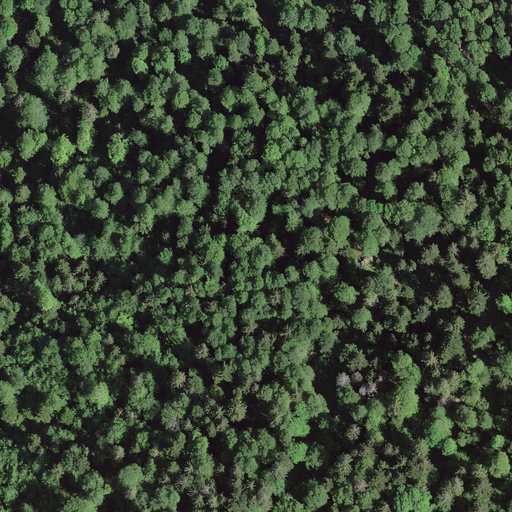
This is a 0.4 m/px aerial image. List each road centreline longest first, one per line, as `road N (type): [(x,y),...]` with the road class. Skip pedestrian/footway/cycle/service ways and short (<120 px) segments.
road 1 (track): [(267,511),(330,379),(370,250)]
road 2 (track): [(429,511),(501,282)]
